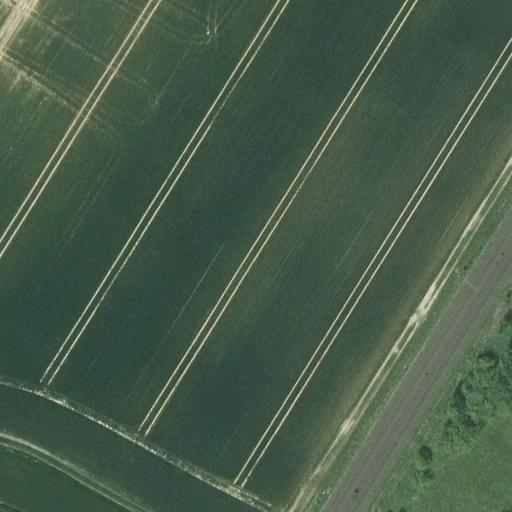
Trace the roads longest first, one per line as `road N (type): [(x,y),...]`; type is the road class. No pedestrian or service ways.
road 1 (track): [(511,163),(296,511)]
road 2 (track): [(162,511),(57,454),(0,434)]
